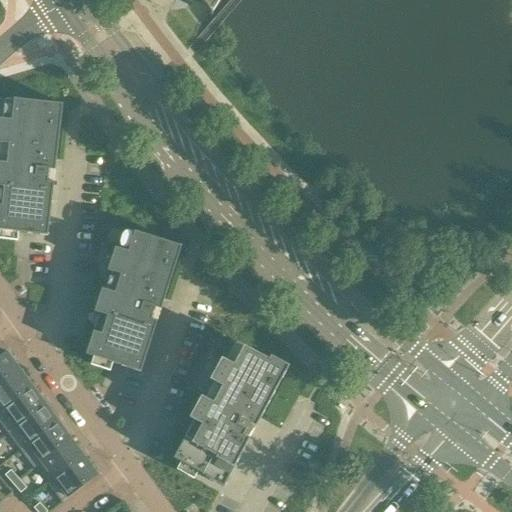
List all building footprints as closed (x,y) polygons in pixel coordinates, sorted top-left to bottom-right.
[(195,0),(209,18),(220,0),(195,0)] [(47,237),(62,105),(5,99),(0,144),(0,231),(31,235),(47,237)] [(140,373),(181,247),(126,229),(85,355),(140,373)] [(224,486),(253,433),(287,370),(236,343),(173,459),(224,486)] [(0,384),(20,370),(7,352),(0,357),(0,384)] [(0,411),(33,387),(20,370),(0,384),(0,411)] [(7,433),(46,405),(33,387),(0,411),(0,423),(7,433)] [(20,451),(59,423),(46,405),(7,433),(20,451)] [(33,468),(72,440),(66,433),(59,423),(20,451),(33,468)] [(48,485),(85,458),(72,440),(33,468),(34,469),(35,467),(48,485)] [(61,502),(97,475),(85,458),(48,485),(61,502)] [(12,485),(18,480),(10,471),(4,476),(12,485)] [(20,494),(26,489),(18,480),(12,485),(20,494)] [(36,511),(46,511),(39,503),(33,509),(36,511)]
